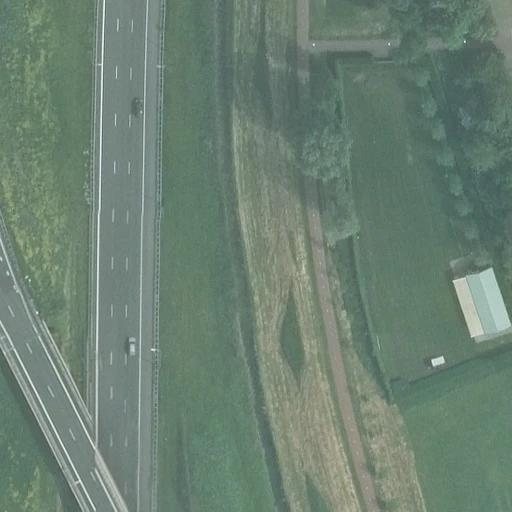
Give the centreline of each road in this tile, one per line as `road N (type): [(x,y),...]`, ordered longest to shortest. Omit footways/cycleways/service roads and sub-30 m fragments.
road 1 (motorway): [(118,511),(132,0)]
road 2 (motorway): [(114,511),(0,289)]
